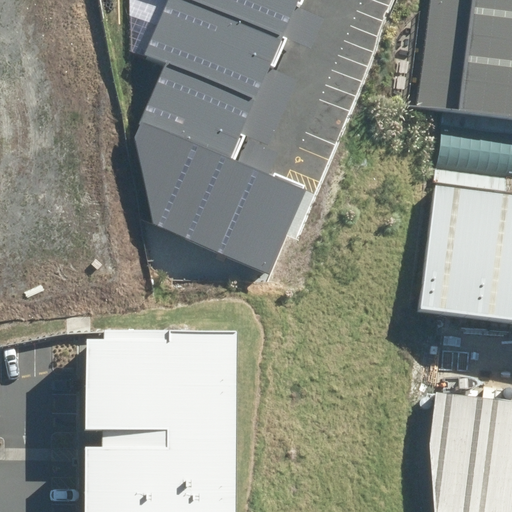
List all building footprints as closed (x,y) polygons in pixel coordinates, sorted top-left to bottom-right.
[(511,0),(430,0),(415,110),(511,123),(511,0)] [(16,69),(0,60),(0,90),(3,92),(16,69)] [(40,69),(27,64),(13,101),(25,106),(40,69)] [(0,233),(12,220),(0,209),(0,187),(6,181),(0,174),(0,233)] [(511,191),(436,181),(420,306),(511,317),(511,191)] [(93,333),(91,511),(230,511),(232,334),(93,333)] [(511,511),(511,406),(434,397),(428,448),(431,511),(511,511)]
